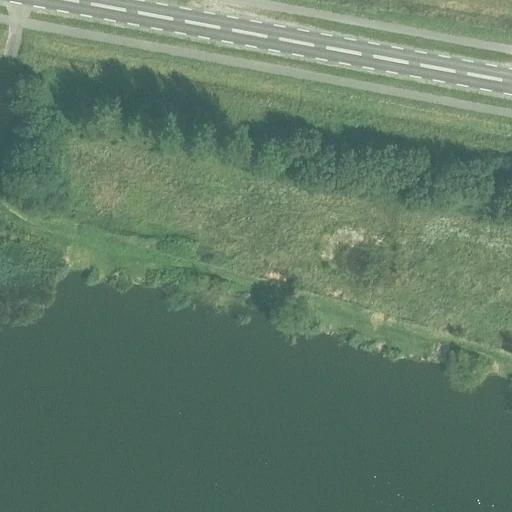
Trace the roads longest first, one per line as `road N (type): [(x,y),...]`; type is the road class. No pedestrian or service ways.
road 1 (track): [(0,215),(160,269),(298,296),(511,364)]
road 2 (secondary): [(511,81),(77,0)]
